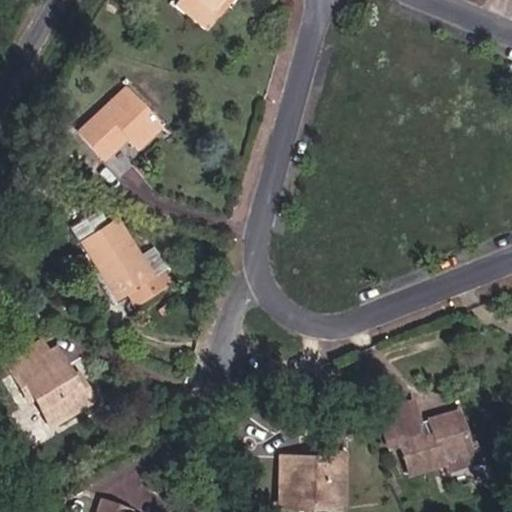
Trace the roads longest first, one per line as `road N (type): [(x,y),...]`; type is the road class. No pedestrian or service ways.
road 1 (residential): [(322,0),(263,220),(258,254),(266,285),(284,309),(305,318),(358,319),(511,256)]
road 2 (residential): [(0,130),(62,0)]
